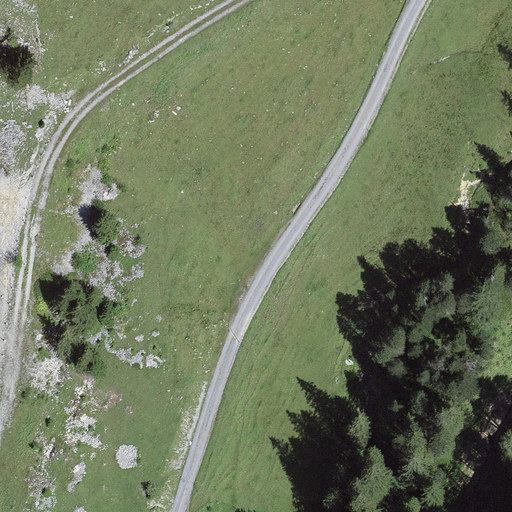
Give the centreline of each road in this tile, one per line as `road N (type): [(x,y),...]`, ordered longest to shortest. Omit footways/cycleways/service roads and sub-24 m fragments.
road 1 (track): [(419,0),(352,144),(254,297),(225,361),(179,511)]
road 2 (track): [(242,0),(72,110),(40,208),(27,353),(0,414)]
